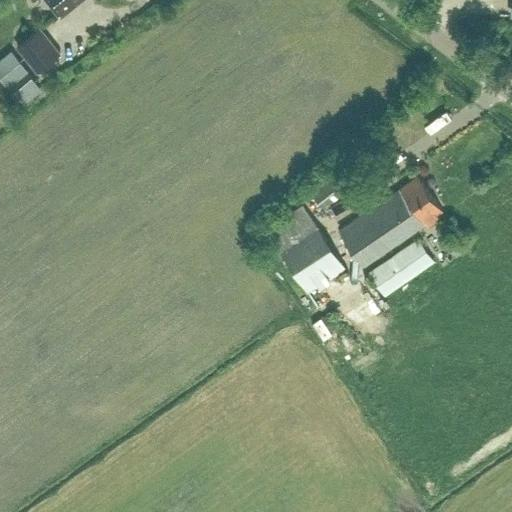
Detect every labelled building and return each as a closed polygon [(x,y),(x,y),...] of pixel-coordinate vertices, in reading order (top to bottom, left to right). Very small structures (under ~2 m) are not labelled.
[(49,0),(61,14),(78,0),(49,0)] [(39,25),(16,44),(37,70),(61,51),(39,25)] [(11,48),(0,57),(0,75),(8,85),(28,69),(11,48)] [(325,207),(347,189),(334,173),(312,190),(325,207)] [(364,263),(425,221),(428,225),(440,217),(436,213),(443,208),(419,173),(340,228),(364,263)] [(346,265),(340,257),(303,201),(265,226),(308,291),(346,265)] [(418,235),(386,257),(368,270),(385,293),(434,259),(418,235)]
